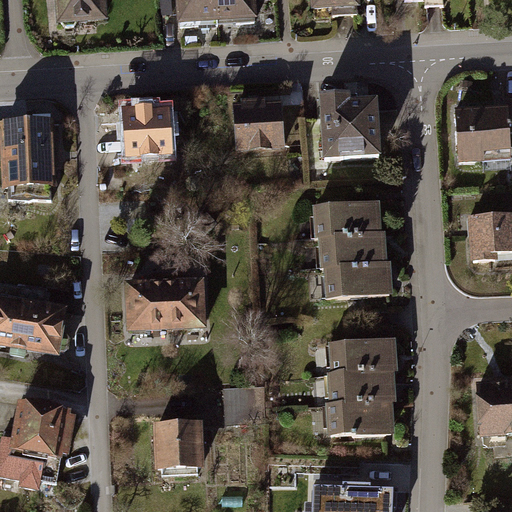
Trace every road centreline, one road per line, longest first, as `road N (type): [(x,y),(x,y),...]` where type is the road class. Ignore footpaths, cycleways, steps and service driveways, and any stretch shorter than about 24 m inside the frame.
road 1 (residential): [(83,83),(104,511)]
road 2 (residential): [(420,63),(83,83)]
road 3 (residential): [(420,63),(437,315)]
road 4 (residential): [(437,315),(432,511)]
